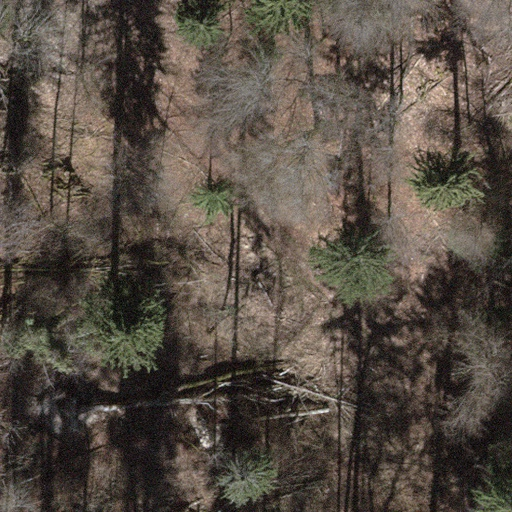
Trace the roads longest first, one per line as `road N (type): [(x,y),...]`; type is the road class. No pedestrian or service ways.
road 1 (track): [(511,440),(78,0)]
road 2 (track): [(224,511),(0,248)]
